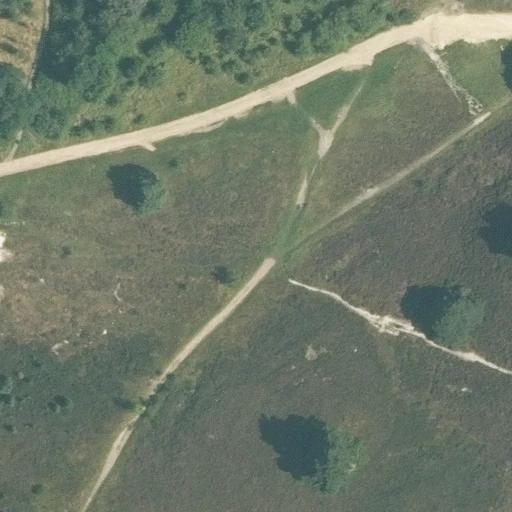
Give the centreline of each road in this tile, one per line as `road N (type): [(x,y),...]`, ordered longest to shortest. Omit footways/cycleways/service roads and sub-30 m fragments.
road 1 (track): [(379,44),(276,257),(158,384),(81,511)]
road 2 (track): [(379,44),(169,130),(57,156)]
road 3 (track): [(511,23),(438,28),(379,44)]
